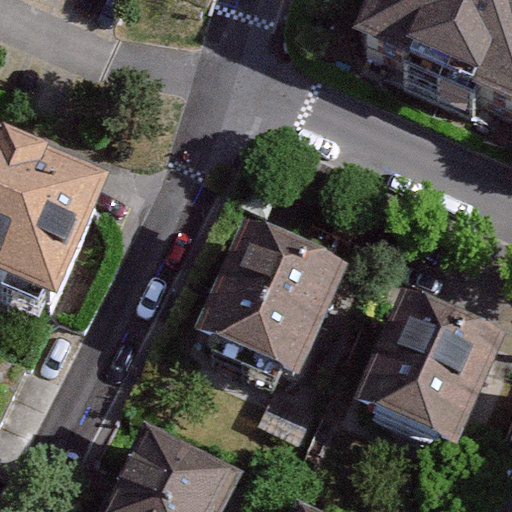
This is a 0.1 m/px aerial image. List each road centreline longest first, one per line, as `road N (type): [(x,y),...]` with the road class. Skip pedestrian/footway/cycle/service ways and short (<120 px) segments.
road 1 (residential): [(240,70),(198,177),(28,511)]
road 2 (residential): [(240,70),(511,200)]
